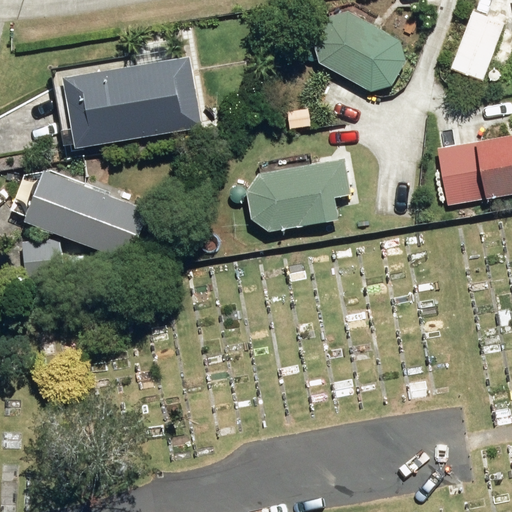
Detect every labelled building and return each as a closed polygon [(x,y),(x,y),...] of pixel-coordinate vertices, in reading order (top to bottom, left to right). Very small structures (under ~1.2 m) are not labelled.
[(324,20),(309,47),(315,65),(368,94),(388,88),(402,63),(396,43),(343,14),(324,20)] [(480,83),(501,25),(470,14),(450,72),(480,83)] [(57,80),(69,152),(199,131),(188,59),(134,67),(133,62),(92,68),(93,74),(57,80)] [(447,208),(511,197),(511,140),(438,152),(447,208)] [(341,161),(255,177),(242,194),(247,222),(265,234),(334,221),(330,199),(348,196),(341,161)] [(18,225),(126,265),(145,213),(36,173),(18,225)] [(20,245),(23,280),(60,277),(57,242),(20,245)]
